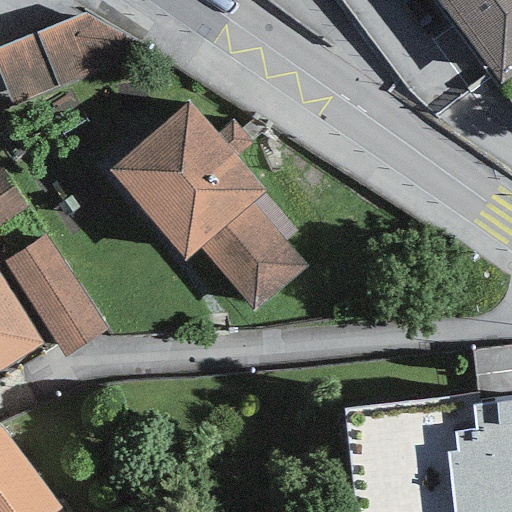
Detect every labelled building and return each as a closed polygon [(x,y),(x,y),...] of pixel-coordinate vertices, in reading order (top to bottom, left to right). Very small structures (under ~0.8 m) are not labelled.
[(511,0),(431,0),(498,90),(511,79),(511,0)] [(0,42),(0,65),(14,101),(146,46),(83,7),(0,42)] [(196,238),(255,303),(305,259),(250,193),(265,179),(187,88),(109,159),(183,248),(196,238)] [(1,173),(0,173),(0,223),(24,207),(1,173)] [(42,238),(2,264),(64,359),(104,333),(42,238)] [(0,373),(43,348),(0,276),(0,373)] [(511,511),(511,396),(495,397),(496,400),(477,401),(476,393),(345,409),(355,511),(511,511)] [(0,425),(0,511),(54,511),(59,509),(0,425)]
